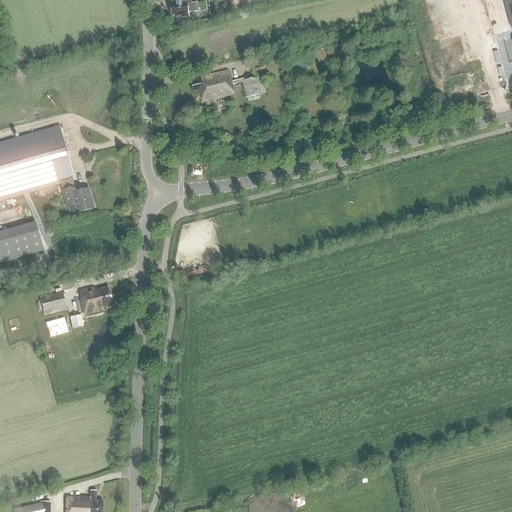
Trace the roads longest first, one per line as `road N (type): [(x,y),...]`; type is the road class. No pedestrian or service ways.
road 1 (tertiary): [(161,193),(257,181),(511,115)]
road 2 (tertiary): [(136,511),(142,232),(161,193)]
